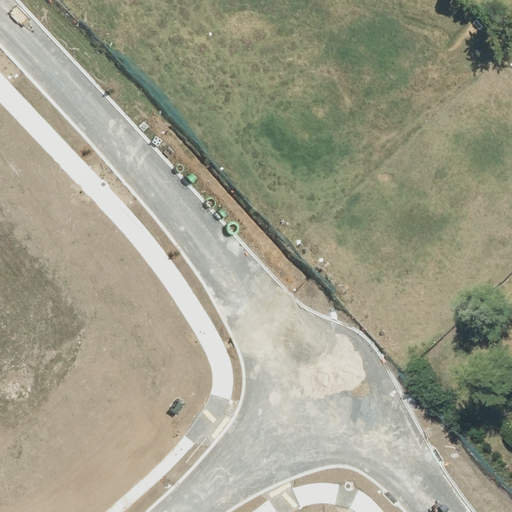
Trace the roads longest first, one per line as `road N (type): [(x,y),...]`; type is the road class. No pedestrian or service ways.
road 1 (residential): [(301,343),(0,15)]
road 2 (residential): [(187,511),(301,422)]
road 3 (residential): [(301,343),(345,337),(370,358),(376,389),(361,417)]
road 4 (residential): [(361,417),(445,511)]
